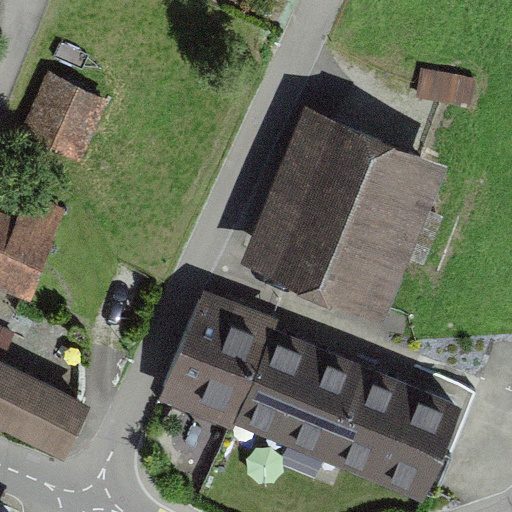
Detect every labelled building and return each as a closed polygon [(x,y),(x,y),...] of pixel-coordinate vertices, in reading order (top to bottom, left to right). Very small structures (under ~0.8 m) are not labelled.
[(111,95),(50,69),(22,132),(84,158),(111,95)] [(455,166),(310,106),(244,264),(389,324),(455,166)] [(69,211),(0,184),(0,289),(34,303),(69,211)] [(462,395),(275,319),(278,310),(205,281),(160,391),(235,421),(237,414),(424,490),(462,395)] [(93,395),(0,350),(0,416),(67,448),(93,395)] [(0,511),(30,511),(0,497),(0,511)]
